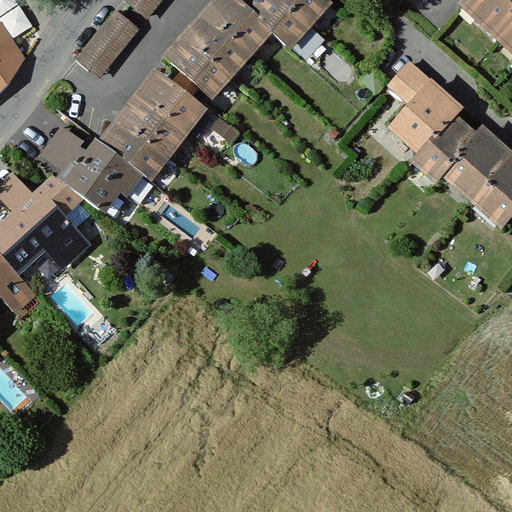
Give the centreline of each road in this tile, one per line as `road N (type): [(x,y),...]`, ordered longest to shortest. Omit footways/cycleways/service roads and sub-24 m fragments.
road 1 (residential): [(0,124),(99,0)]
road 2 (residential): [(511,126),(406,34)]
